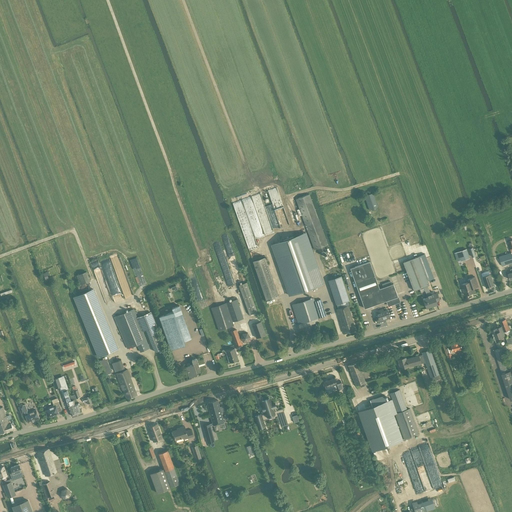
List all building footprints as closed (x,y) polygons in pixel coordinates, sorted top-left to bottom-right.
[(378,207),(373,193),(364,196),(369,210),(378,207)] [(309,194),(296,199),(299,209),(297,210),(299,216),(301,215),(314,250),(327,245),(328,244),(310,197),(310,196),(309,195),(309,194)] [(305,233),(271,245),(289,295),(323,284),(305,233)] [(470,257),(467,249),(456,252),(458,258),(461,257),(462,260),(470,257)] [(511,252),(511,253),(500,257),(502,266),(511,263),(511,252)] [(429,284),(428,280),(434,278),(425,253),(403,261),(414,290),(429,284)] [(102,268),(111,296),(120,293),(122,293),(124,298),(132,296),(119,255),(116,256),(116,281),(111,268),(111,267),(109,261),(103,261),(101,262),(101,267),(102,269),(102,268)] [(278,295),(265,257),(252,261),(265,300),(278,295)] [(380,289),(375,274),(370,261),(351,268),(365,308),(387,300),(389,306),(400,302),(394,284),(380,289)] [(80,285),(90,282),(87,271),(76,275),(80,285)] [(489,271),(481,273),(483,277),(482,277),(486,288),(494,285),(490,274),(489,271)] [(329,280),(338,308),(348,305),(350,305),(341,276),(329,280)] [(467,279),(468,282),(461,284),(464,296),(476,292),(474,288),(479,286),(476,276),(467,279)] [(250,314),(257,311),(247,282),(239,285),(250,314)] [(99,357),(118,349),(93,289),(74,297),(99,357)] [(436,301),(440,300),(437,293),(434,294),(433,291),(426,293),(428,297),(423,299),(426,307),(437,303),(436,301)] [(314,301),(313,298),(292,305),(298,324),(326,316),(320,299),(314,301)] [(234,325),(233,322),(243,318),(237,299),(212,307),(219,330),(234,325)] [(184,340),(191,338),(179,305),(172,308),(173,311),(160,316),(171,348),(178,346),(177,341),(179,341),(179,342),(182,341),(181,340),(183,339),(184,340)] [(344,333),(356,329),(348,305),(338,308),(336,309),(344,333)] [(146,329),(155,326),(156,325),(151,312),(137,317),(134,309),(115,317),(128,348),(138,344),(141,351),(150,348),(143,331),(146,329)] [(377,313),(378,316),(376,317),(378,322),(386,319),(386,318),(390,316),(388,309),(384,311),(383,309),(378,311),(378,313),(377,313)] [(502,326),(504,332),(510,330),(506,319),(500,321),(502,326)] [(260,322),(252,325),(256,337),(265,334),(260,322)] [(155,351),(164,348),(155,326),(146,329),(155,351)] [(504,332),(502,326),(491,330),(495,340),(505,336),(504,332)] [(236,348),(243,345),(242,343),(237,329),(235,329),(230,331),(236,348)] [(249,342),(251,337),(248,332),(242,333),(240,338),(243,342),(249,342)] [(461,352),(463,351),(462,348),(460,342),(451,344),(452,351),(460,349),(461,352)] [(511,400),(511,399),(511,375),(510,371),(503,351),(507,350),(506,346),(501,348),(499,342),(496,343),(498,349),(494,350),(511,400)] [(230,362),(238,359),(234,348),(226,351),(230,362)] [(400,369),(405,368),(420,363),(425,362),(430,377),(432,381),(439,379),(438,374),(430,349),(422,352),(422,355),(419,356),(418,355),(406,359),(405,357),(397,360),(400,369)] [(111,373),(107,358),(99,361),(103,375),(111,373)] [(190,365),(191,366),(187,367),(190,376),(197,374),(196,372),(200,371),(196,358),(192,360),(193,364),(190,365)] [(113,363),(114,365),(116,371),(124,368),(121,359),(113,363)] [(348,365),(347,365),(348,366),(355,385),(359,384),(361,387),(364,386),(363,383),(365,382),(358,363),(357,361),(348,365)] [(127,399),(137,395),(127,369),(117,373),(127,399)] [(61,385),(59,377),(52,380),(55,388),(60,386),(64,397),(65,396),(67,402),(66,402),(67,405),(68,405),(68,406),(69,406),(76,403),(74,400),(74,399),(71,400),(66,388),(68,387),(67,385),(65,384),(61,385)] [(323,382),(324,383),(323,384),(324,386),(325,386),(325,387),(326,387),(327,390),(331,389),(336,387),(337,390),(342,388),(341,383),(340,380),(336,382),(334,378),(323,382)] [(396,411),(406,408),(399,389),(390,393),(396,411)] [(384,395),(369,400),(372,406),(376,405),(379,404),(380,408),(387,405),(385,400),(384,395)] [(90,396),(83,399),(84,402),(87,401),(88,404),(93,402),(90,396)] [(49,409),(45,411),(47,417),(52,415),(52,416),(57,415),(56,413),(58,412),(61,410),(57,398),(52,400),(54,405),(48,407),(49,409)] [(261,414),(255,416),(258,427),(264,425),(263,420),(267,418),(267,416),(276,413),(281,426),(287,424),(282,408),(276,410),(275,407),(274,402),(271,403),(269,398),(262,401),(263,406),(262,406),(264,411),(265,411),(266,413),(261,415),(261,414)] [(76,403),(69,406),(72,416),(83,412),(81,408),(80,408),(77,399),(74,400),(76,403)] [(213,423),(213,425),(224,422),(221,411),(225,410),(223,405),(219,406),(218,400),(207,402),(213,423)] [(28,410),(25,404),(22,405),(19,406),(21,413),(24,412),(25,415),(28,421),(31,420),(31,421),(35,420),(35,418),(39,417),(36,410),(28,413),(27,411),(28,410)] [(373,410),(385,444),(385,445),(401,439),(389,405),(387,405),(380,408),(373,410)] [(0,432),(13,428),(11,424),(9,424),(3,407),(0,407),(0,432)] [(418,433),(409,408),(395,413),(404,439),(418,433)] [(211,425),(213,425),(213,423),(203,426),(206,437),(213,436),(211,425)] [(157,424),(148,427),(153,441),(162,438),(157,424)] [(184,439),(193,436),(191,429),(186,431),(184,426),(180,427),(181,428),(172,431),(175,439),(183,437),(184,439)] [(150,458),(155,456),(152,447),(147,449),(150,458)] [(49,449),(38,452),(46,475),(57,472),(49,449)] [(158,454),(163,469),(150,474),(157,493),(170,488),(170,487),(180,484),(168,450),(158,454)] [(23,476),(21,471),(19,464),(11,467),(11,468),(8,469),(12,480),(23,476)] [(16,495),(11,482),(3,485),(8,497),(16,495)] [(50,482),(49,482),(42,484),(48,499),(55,497),(50,482)] [(66,488),(61,490),(60,494),(65,498),(69,496),(70,491),(66,488)] [(15,511),(32,511),(28,500),(13,506),(15,511)]
